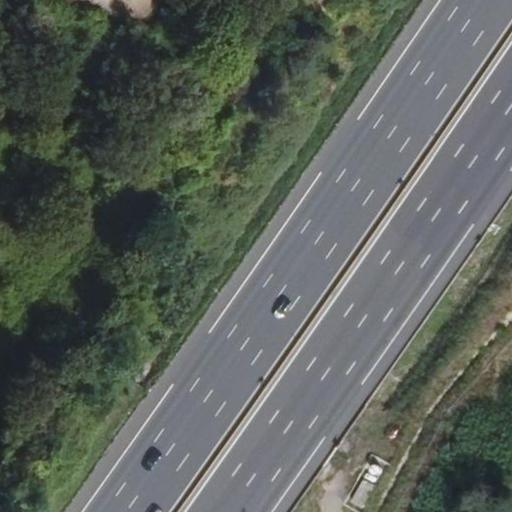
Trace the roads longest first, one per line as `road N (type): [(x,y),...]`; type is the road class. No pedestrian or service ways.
road 1 (motorway): [(480,0),(121,511)]
road 2 (motorway): [(227,511),(511,106)]
road 3 (track): [(0,347),(100,228),(82,135),(114,8)]
